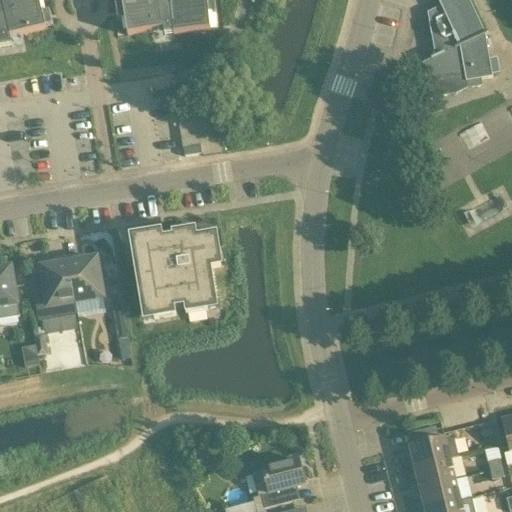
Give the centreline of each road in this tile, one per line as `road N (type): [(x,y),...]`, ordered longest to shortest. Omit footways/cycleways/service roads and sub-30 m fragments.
road 1 (residential): [(319,166),(252,167),(0,212)]
road 2 (residential): [(511,289),(319,336)]
road 3 (residential): [(339,424),(511,383)]
road 4 (residential): [(368,0),(319,166)]
road 5 (residential): [(319,166),(311,234),(319,336)]
